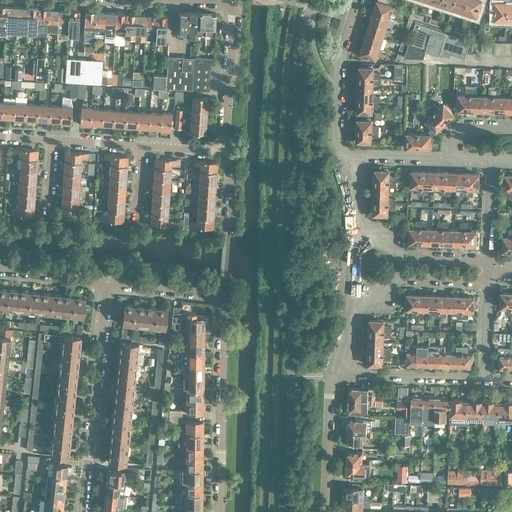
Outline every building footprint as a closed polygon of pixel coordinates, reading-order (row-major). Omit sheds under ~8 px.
[(452,9),(454,0),(441,0),(440,5),(452,9)] [(464,12),(467,0),(454,0),(452,9),(464,12)] [(467,0),(464,12),(477,17),(478,14),(481,1),(481,0),(467,0)] [(508,2),(503,2),(503,1),(502,0),(501,0),(497,0),(498,0),(497,1),(497,2),(495,2),(495,4),(494,17),(494,20),(508,20),(508,2)] [(389,17),(393,6),(378,1),(377,1),(377,3),(376,4),(375,6),(375,8),(374,12),(389,17)] [(485,15),(488,3),(481,1),(478,14),(485,15)] [(494,17),(495,4),(488,3),(485,15),(494,17)] [(16,32),(18,7),(8,6),(6,30),(6,32),(16,32)] [(26,33),(28,8),(18,7),(16,32),(26,33)] [(37,34),(37,29),(38,8),(28,7),(28,8),(26,33),(37,34)] [(47,30),(49,9),(49,8),(38,8),(37,29),(47,30)] [(57,30),(58,9),(49,9),(47,30),(57,30)] [(68,31),(69,9),(69,10),(58,9),(57,30),(56,38),(60,39),(60,31),(68,31)] [(79,10),(69,9),(68,31),(68,34),(78,35),(79,10)] [(95,33),(96,12),(96,11),(85,11),(84,35),(94,36),(94,33),(95,33)] [(187,31),(188,11),(178,11),(177,31),(187,31)] [(196,36),(197,12),(188,11),(187,31),(186,35),(196,36)] [(104,34),(106,12),(96,12),(95,33),(104,34)] [(115,34),(116,13),(106,12),(104,34),(115,34)] [(124,43),(125,39),(126,13),(116,12),(116,13),(115,34),(114,42),(124,43)] [(205,33),(206,14),(202,14),(202,12),(197,12),(196,36),(196,33),(205,33)] [(386,27),(389,17),(374,12),(373,16),(371,17),(370,19),(371,21),(371,22),(386,27)] [(135,40),(137,14),(126,13),(125,39),(135,40)] [(211,14),(206,14),(205,33),(215,34),(216,13),(211,13),(211,14)] [(424,16),(412,13),(410,15),(415,19),(422,21),(424,16)] [(145,40),(147,15),(137,14),(135,40),(145,40)] [(156,41),(157,15),(157,16),(147,15),(145,40),(156,41)] [(166,42),(167,16),(157,15),(156,41),(166,42)] [(383,38),(386,27),(371,22),(369,26),(368,27),(367,30),(368,31),(367,33),(383,38)] [(473,42),(446,33),(415,23),(405,57),(423,59),(425,51),(439,55),(439,54),(444,56),(445,53),(464,59),(466,52),(472,51),(473,42)] [(379,48),(383,38),(367,33),(366,37),(365,38),(364,40),(364,42),(364,43),(379,48)] [(376,59),(379,48),(364,43),(362,47),(361,48),(360,51),(361,52),(360,54),(376,59)] [(93,56),(94,52),(94,47),(85,47),(84,55),(93,56)] [(94,52),(93,56),(93,57),(97,60),(97,61),(102,61),(103,61),(103,53),(94,52)] [(192,89),(194,57),(168,56),(167,74),(166,88),(192,89)] [(37,57),(36,79),(44,80),(45,67),(45,58),(37,57)] [(210,65),(213,65),(214,59),(204,58),(204,60),(202,60),(202,58),(194,57),(192,89),(208,90),(208,89),(208,83),(209,83),(209,81),(208,81),(209,76),(210,73),(209,73),(209,68),(210,68),(210,65)] [(67,59),(65,81),(65,82),(101,84),(102,61),(97,61),(67,59)] [(5,77),(13,78),(14,66),(6,65),(5,77)] [(360,67),(359,78),(381,79),(381,73),(374,73),(374,67),(373,67),(372,66),(369,66),(368,67),(360,67)] [(13,78),(21,78),(22,68),(14,68),(13,78)] [(111,84),(122,84),(123,74),(112,74),(111,84)] [(166,88),(167,74),(158,74),(157,87),(166,88)] [(380,85),(381,79),(359,78),(359,89),(373,89),(373,84),(380,85)] [(482,110),(482,96),(476,96),(476,89),(476,87),(471,86),(471,88),(470,110),(482,110)] [(471,88),(465,88),(465,96),(459,95),(458,110),(470,110),(471,88)] [(372,95),(373,90),(373,89),(359,89),(358,100),(380,101),(380,95),(372,95)] [(494,111),(494,89),(488,89),(488,97),(482,96),(482,110),(494,111)] [(505,111),(506,97),(499,97),(500,89),(494,89),(494,111),(505,111)] [(193,96),(192,108),(207,109),(208,97),(193,96)] [(380,107),(380,101),(358,100),(358,112),(372,112),(372,107),(380,107)] [(14,118),(15,103),(3,102),(2,117),(14,118)] [(26,119),(27,104),(15,103),(14,118),(26,119)] [(90,123),(91,108),(92,107),(91,107),(92,105),(89,104),(89,107),(87,107),(87,103),(82,103),(81,106),(80,124),(90,125),(90,123)] [(454,114),(444,104),(439,109),(434,103),(430,107),(445,123),(454,114)] [(37,119),(38,105),(27,104),(26,119),(37,119)] [(49,120),(50,105),(38,105),(37,119),(49,120)] [(60,121),(62,106),(50,105),(49,120),(60,121)] [(62,105),(62,106),(60,121),(61,121),(60,123),(71,123),(72,106),(62,105)] [(437,131),(445,123),(430,107),(426,111),(431,117),(427,120),(437,131)] [(102,124),(103,109),(91,108),(90,123),(102,124)] [(206,121),(207,109),(192,108),(191,120),(206,121)] [(114,125),(115,110),(103,109),(102,124),(114,125)] [(125,126),(126,111),(115,110),(114,125),(125,126)] [(137,127),(138,112),(126,111),(125,126),(137,127)] [(149,127),(150,113),(138,112),(137,127),(149,127)] [(161,113),(160,128),(160,130),(171,130),(172,113),(162,112),(161,113)] [(160,128),(161,113),(150,113),(149,127),(160,128)] [(358,120),(357,130),(379,131),(379,126),(372,125),(372,120),(371,120),(370,119),(367,119),(366,120),(358,120)] [(205,133),(206,121),(191,120),(190,132),(205,133)] [(371,142),(371,137),(379,137),(379,131),(357,130),(357,141),(365,142),(366,143),(369,143),(371,142)] [(418,148),(419,134),(407,134),(406,148),(418,148)] [(431,134),(427,134),(419,134),(418,148),(430,148),(431,134)] [(37,160),(38,149),(16,147),(16,152),(22,153),(21,159),(37,160)] [(81,163),(81,157),(87,157),(87,159),(94,159),(95,153),(87,153),(88,152),(66,151),(65,162),(81,163)] [(106,154),(106,158),(111,159),(111,165),(127,166),(128,155),(106,154)] [(156,157),(155,168),(171,169),(171,163),(177,164),(177,159),(156,157)] [(36,171),(37,160),(21,159),(20,170),(36,171)] [(196,160),(196,161),(195,165),(201,165),(201,172),(217,173),(217,162),(196,160)] [(80,174),(81,163),(65,162),(64,173),(80,174)] [(126,177),(127,166),(111,165),(110,176),(126,177)] [(170,180),(171,169),(155,168),(154,179),(170,180)] [(397,176),(389,176),(389,170),(388,169),(385,169),(383,170),(375,170),(375,179),(374,179),(374,181),(396,182),(397,176)] [(36,182),(36,171),(20,170),(20,181),(36,182)] [(423,194),(424,171),(412,171),(412,186),(417,186),(417,194),(423,194)] [(434,187),(435,172),(424,171),(423,194),(428,195),(428,187),(434,187)] [(216,184),(217,173),(201,172),(200,183),(216,184)] [(445,195),(446,172),(435,172),(434,187),(440,187),(439,195),(445,195)] [(457,188),(457,173),(446,172),(445,195),(450,196),(451,188),(457,188)] [(79,185),(80,175),(80,174),(64,173),(63,184),(79,185)] [(468,196),(468,173),(457,173),(457,188),(462,188),(462,196),(468,196)] [(479,173),(468,173),(468,196),(473,196),(473,188),(479,189),(479,187),(480,186),(480,183),(479,181),(479,173)] [(511,197),(511,174),(505,174),(505,182),(503,184),(503,186),(505,188),(505,189),(510,190),(509,197),(511,197)] [(125,188),(126,177),(110,176),(109,187),(125,188)] [(169,191),(170,180),(154,179),(153,190),(169,191)] [(35,193),(36,182),(20,181),(19,192),(35,193)] [(396,187),(396,182),(374,181),(374,183),(375,183),(375,192),(389,192),(389,187),(396,187)] [(215,195),(216,184),(200,183),(199,194),(215,195)] [(79,196),(79,185),(63,184),(63,195),(79,196)] [(124,199),(125,188),(109,187),(108,198),(124,199)] [(168,202),(169,191),(153,190),(152,201),(168,202)] [(34,204),(35,193),(19,192),(18,203),(34,204)] [(396,204),(396,198),(388,198),(389,192),(375,192),(374,201),(373,201),(373,203),(396,204)] [(214,206),(215,195),(199,194),(198,205),(214,206)] [(78,207),(79,196),(63,195),(62,206),(78,207)] [(124,210),(124,199),(108,198),(108,209),(124,210)] [(168,213),(168,205),(168,202),(152,201),(152,212),(168,213)] [(33,215),(34,204),(18,203),(17,209),(12,209),(11,214),(33,215)] [(395,210),(396,204),(373,203),(373,205),(374,205),(374,214),(382,214),(383,216),(386,216),(387,215),(388,215),(388,210),(395,210)] [(213,217),(214,206),(198,205),(198,216),(213,217)] [(77,213),(78,207),(62,206),(61,217),(83,219),(83,214),(77,213)] [(123,221),(124,210),(108,209),(107,215),(101,215),(101,220),(123,221)] [(167,220),(168,213),(152,212),(151,223),(173,225),(173,220),(167,220)] [(213,228),(213,217),(198,216),(197,222),(191,221),(191,226),(213,228)] [(421,243),(421,221),(415,221),(415,227),(414,227),(410,227),(410,229),(409,230),(408,233),(410,234),(410,242),(421,243)] [(432,243),(432,229),(426,229),(426,221),(421,221),(421,243),(432,243)] [(443,244),(444,222),(438,222),(437,229),(432,229),(432,243),(443,244)] [(454,244),(454,230),(448,230),(449,222),(444,222),(443,244),(454,244)] [(465,244),(466,223),(460,223),(460,230),(454,230),(454,244),(465,244)] [(471,223),(466,223),(465,244),(476,245),(476,237),(478,235),(478,233),(477,231),(473,230),(471,231),(471,223)] [(511,250),(511,229),(508,229),(508,237),(503,237),(502,238),(502,241),(503,243),(503,251),(511,250)] [(0,307),(6,308),(8,289),(0,288),(0,307)] [(17,310),(19,291),(8,289),(6,308),(17,310)] [(28,311),(30,292),(19,291),(17,310),(28,311)] [(39,312),(41,293),(30,292),(28,311),(39,312)] [(511,315),(511,307),(511,292),(502,293),(501,300),(500,302),(500,305),(501,306),(501,307),(506,307),(506,315),(511,315)] [(51,313),(53,294),(41,293),(39,312),(51,313)] [(62,315),(64,295),(53,294),(51,313),(62,315)] [(418,317),(419,295),(408,294),(407,302),(406,303),(406,306),(407,308),(412,308),(412,316),(418,317)] [(73,316),(75,297),(64,295),(62,315),(73,316)] [(429,309),(430,295),(419,295),(418,317),(423,317),(424,309),(429,309)] [(440,317),(441,295),(430,295),(429,309),(435,309),(434,317),(440,317)] [(452,310),(452,296),(441,295),(440,317),(445,318),(446,310),(452,310)] [(462,318),(463,296),(452,296),(452,310),(457,310),(456,318),(462,318)] [(474,297),(463,296),(462,318),(468,318),(468,311),(474,311),(474,310),(475,309),(475,306),(474,305),(474,297)] [(85,298),(75,297),(73,316),(83,317),(85,298)] [(132,324),(134,305),(124,304),(122,323),(132,324)] [(143,326),(145,307),(134,305),(132,324),(143,326)] [(154,327),(156,308),(145,307),(143,326),(154,327)] [(167,309),(156,308),(154,327),(165,328),(167,309)] [(172,322),(176,323),(177,318),(182,318),(182,312),(173,312),(172,322)] [(188,329),(188,330),(203,330),(203,329),(205,329),(205,323),(203,323),(203,315),(195,315),(195,318),(188,317),(188,322),(184,322),(184,329),(188,329)] [(370,320),(370,331),(391,332),(392,326),(384,326),(384,324),(384,320),(382,319),(379,319),(378,320),(370,320)] [(477,330),(477,322),(472,322),(472,323),(466,323),(465,330),(477,330)] [(0,328),(0,335),(10,337),(11,329),(0,328)] [(203,341),(203,330),(188,330),(188,341),(203,341)] [(391,338),(391,332),(370,331),(369,342),(383,343),(383,337),(391,338)] [(81,336),(63,334),(63,335),(60,335),(44,333),(44,340),(59,341),(59,339),(63,340),(61,354),(79,356),(81,336)] [(0,356),(8,358),(10,337),(0,335),(0,356)] [(119,359),(118,362),(136,363),(139,343),(121,341),(119,359)] [(203,353),(203,341),(188,341),(188,353),(203,353)] [(383,349),(383,343),(369,342),(369,353),(390,354),(390,348),(383,349)] [(416,366),(417,345),(406,345),(405,365),(416,366)] [(428,366),(428,346),(417,345),(416,366),(428,366)] [(439,367),(439,346),(428,346),(428,366),(439,367)] [(450,367),(450,353),(445,353),(445,346),(439,346),(439,367),(450,367)] [(461,367),(462,347),(456,347),(456,353),(450,353),(450,367),(461,367)] [(468,347),(462,347),(461,367),(472,368),(473,360),(474,359),(474,356),(473,355),(473,354),(467,353),(468,347)] [(510,369),(510,349),(499,349),(499,355),(498,357),(497,360),(499,361),(498,369),(510,369)] [(203,365),(203,353),(188,353),(187,364),(203,365)] [(390,360),(390,354),(369,353),(368,364),(376,364),(378,366),(381,366),(382,365),(383,365),(383,360),(390,360)] [(77,376),(79,356),(61,354),(59,374),(77,376)] [(0,377),(6,378),(8,358),(0,356),(0,377)] [(134,383),(136,363),(118,362),(116,381),(134,383)] [(203,377),(203,365),(187,364),(187,376),(203,377)] [(75,396),(77,376),(59,374),(57,394),(75,396)] [(203,388),(203,377),(187,376),(187,388),(203,388)] [(132,403),(134,383),(116,381),(114,401),(132,403)] [(369,388),(348,387),(348,399),(370,400),(371,400),(372,395),(369,395),(369,388)] [(203,400),(203,388),(187,388),(187,400),(203,400)] [(408,389),(407,389),(400,389),(400,399),(408,399),(408,389)] [(73,416),(75,396),(57,394),(55,414),(73,416)] [(423,416),(423,396),(412,396),(411,406),(411,415),(423,416)] [(435,413),(435,396),(423,396),(423,416),(434,416),(435,413)] [(450,409),(451,399),(447,399),(447,397),(435,396),(435,413),(434,416),(434,422),(446,423),(447,409),(450,409)] [(368,405),(370,405),(370,400),(348,399),(348,404),(346,405),(346,409),(348,410),(347,411),(349,412),(349,414),(364,414),(364,412),(367,412),(368,405)] [(451,399),(450,423),(466,423),(467,399),(451,399)] [(202,412),(203,400),(187,400),(187,412),(202,412)] [(483,422),(484,400),(472,400),(468,400),(467,421),(482,422),(483,422)] [(499,426),(499,422),(500,401),(495,401),(495,400),(484,400),(483,422),(482,422),(482,425),(495,425),(494,430),(499,430),(499,426)] [(511,400),(504,401),(500,401),(499,422),(511,422),(511,400)] [(130,423),(132,403),(114,401),(112,421),(130,423)] [(410,416),(410,403),(397,403),(397,409),(404,410),(403,416),(410,416)] [(71,436),(73,416),(55,414),(53,434),(71,436)] [(399,431),(398,433),(409,433),(410,419),(399,418),(399,420),(397,420),(396,431),(399,431)] [(347,419),(347,431),(364,432),(371,432),(371,421),(347,419)] [(128,443),(130,423),(112,421),(110,441),(128,443)] [(187,421),(187,433),(202,433),(202,421),(187,421)] [(26,424),(20,423),(19,423),(18,436),(25,436),(26,424)] [(363,444),(364,432),(347,431),(346,443),(363,444)] [(202,445),(202,433),(187,433),(186,445),(202,445)] [(68,456),(71,436),(53,434),(50,454),(68,456)] [(409,446),(410,435),(401,435),(401,445),(409,446)] [(126,463),(128,443),(110,441),(108,461),(126,463)] [(202,457),(202,445),(186,445),(186,457),(202,457)] [(362,452),(346,452),(346,463),(362,464),(362,452)] [(202,469),(202,457),(186,457),(186,469),(202,469)] [(21,474),(23,461),(15,460),(14,473),(15,473),(21,474)] [(67,465),(54,463),(49,463),(47,475),(66,477),(67,465)] [(370,477),(371,464),(362,464),(346,463),(345,476),(349,476),(370,477)] [(398,465),(398,482),(407,483),(407,466),(398,465)] [(202,482),(202,469),(186,469),(180,469),(180,481),(186,481),(202,482)] [(124,472),(107,470),(106,482),(123,484),(123,481),(124,481),(125,481),(125,480),(126,479),(126,478),(126,477),(126,476),(125,475),(124,474),(124,472)] [(459,484),(460,477),(460,471),(449,471),(449,476),(449,483),(459,484)] [(433,482),(433,476),(433,473),(421,472),(421,476),(421,482),(433,482)] [(66,477),(47,475),(46,487),(65,489),(66,477)] [(202,494),(202,482),(186,481),(186,493),(202,494)] [(122,496),(123,484),(106,482),(105,494),(117,495),(122,496)] [(64,500),(65,489),(46,487),(45,498),(64,500)] [(360,488),(352,487),(345,487),(345,489),(344,490),(344,498),(345,499),(363,499),(367,499),(368,499),(368,495),(363,495),(363,488),(360,488)] [(445,489),(434,488),(433,501),(439,501),(439,493),(445,493),(445,489)] [(201,506),(202,497),(202,494),(186,493),(182,493),(181,505),(186,506),(201,506)] [(122,496),(117,495),(105,494),(103,506),(115,507),(121,508),(122,496)] [(62,511),(64,500),(45,498),(43,511),(62,511)] [(371,505),(367,505),(363,505),(363,499),(345,499),(344,511),(352,511),(358,511),(359,511),(362,511),(361,511),(370,511),(370,510),(371,511),(371,505)]
